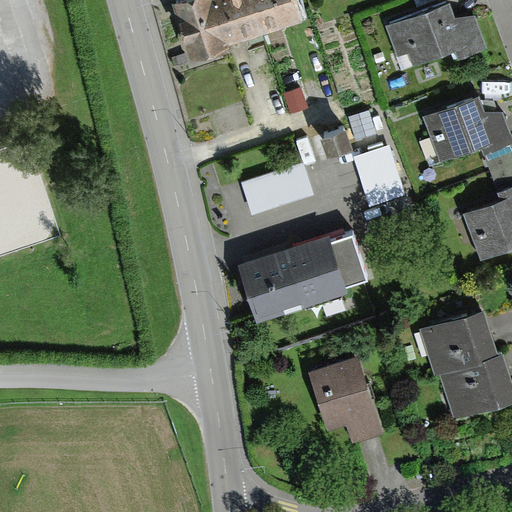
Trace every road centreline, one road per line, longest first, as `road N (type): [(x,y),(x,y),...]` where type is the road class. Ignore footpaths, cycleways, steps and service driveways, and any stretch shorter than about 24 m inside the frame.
road 1 (tertiary): [(123,0),(186,250),(228,511)]
road 2 (residential): [(379,511),(511,474)]
